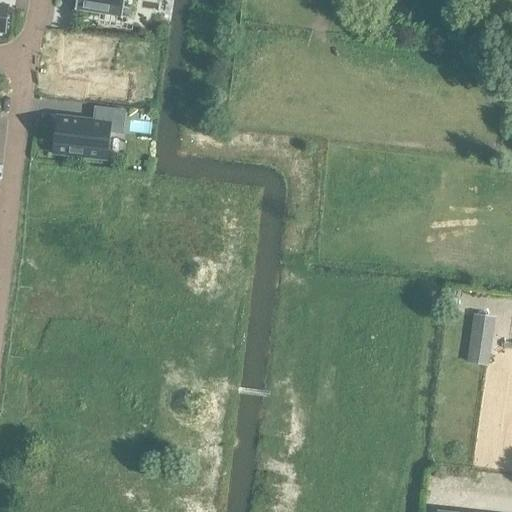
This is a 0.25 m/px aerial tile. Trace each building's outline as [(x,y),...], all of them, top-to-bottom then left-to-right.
[(77,0),(76,10),(121,18),(123,0),(77,0)] [(60,52),(58,71),(60,72),(58,86),(102,92),(108,43),(86,40),(84,56),(60,52)] [(58,118),(54,154),(105,160),(109,133),(122,134),(125,112),(95,109),(94,122),(58,118)] [(474,315),(467,364),(488,367),(495,318),(474,315)] [(0,506),(2,489),(0,488),(0,511),(14,511),(15,511),(0,508),(0,506)]
